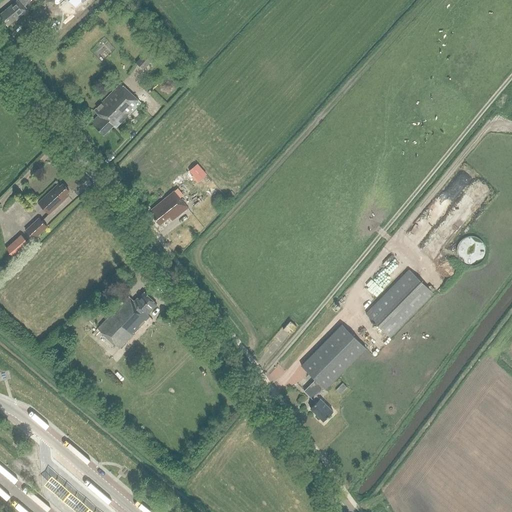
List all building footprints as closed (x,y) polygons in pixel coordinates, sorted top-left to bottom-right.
[(24,6),(31,1),(32,1),(32,0),(18,0),(2,13),(4,15),(1,17),(6,24),(9,22),(11,24),(27,10),(24,6)] [(144,71),(156,59),(148,52),(137,63),(144,71)] [(113,126),(116,128),(141,103),(120,84),(94,111),(99,116),(91,123),(104,135),(113,126)] [(197,164),(189,171),(194,176),(202,169),(197,164)] [(469,182),(471,174),(462,173),(461,181),(469,182)] [(58,185),(38,203),(48,215),(68,196),(66,194),(69,191),(62,184),(60,187),(58,185)] [(460,205),(470,215),(490,193),(480,184),(460,205)] [(188,208),(177,196),(181,193),(178,189),(174,192),(174,191),(151,210),(154,214),(152,215),(160,225),(169,218),(172,221),(188,208)] [(46,227),(38,218),(25,230),(33,239),(46,227)] [(21,235),(6,248),(15,258),(30,244),(21,235)] [(478,253),(483,242),(469,236),(464,248),(471,252),(471,250),(478,253)] [(366,315),(389,338),(433,293),(409,270),(366,315)] [(123,301),(97,329),(119,350),(149,317),(147,315),(156,305),(144,293),(138,299),(137,298),(134,302),(129,297),(124,302),(123,301)] [(289,335),(296,327),(290,322),(283,330),(289,335)] [(342,325),(301,366),(315,380),(304,391),(312,399),(313,399),(316,402),(310,409),(323,422),(333,412),(320,399),(319,399),(316,396),(318,394),(319,394),(324,389),(325,390),(366,349),(342,325)] [(346,389),(342,384),(335,391),(339,396),(346,389)]
